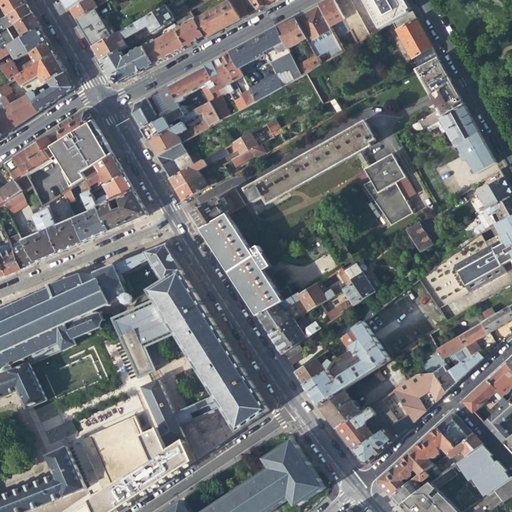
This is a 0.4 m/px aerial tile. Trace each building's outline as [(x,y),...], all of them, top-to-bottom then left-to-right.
[(3,8),(8,16),(27,5),(23,0),(0,0),(0,7),(1,9),(3,8)] [(68,8),(71,11),(88,0),(77,0),(68,6),(68,8)] [(97,8),(92,0),(88,0),(71,11),(73,14),(77,22),(95,12),(110,3),(107,0),(106,0),(102,3),(100,6),(97,8)] [(229,0),(231,3),(242,21),(248,18),(239,0),(229,0)] [(250,0),(258,13),(281,0),(250,0)] [(332,0),(327,3),(319,7),(337,39),(351,32),(334,3),(332,0)] [(347,0),(338,0),(334,3),(351,32),(358,44),(369,38),(347,0)] [(363,0),(368,10),(385,0),(363,0)] [(385,0),(368,10),(380,31),(381,31),(393,24),(409,15),(400,0),(385,0)] [(231,3),(196,22),(206,40),(242,21),(231,3)] [(8,16),(10,19),(14,26),(33,16),(29,9),(27,5),(8,16)] [(305,14),(296,20),(306,39),(316,56),(321,66),(358,44),(351,32),(337,39),(319,7),(305,14)] [(165,9),(112,39),(93,49),(99,58),(102,64),(120,54),(126,50),(121,40),(126,41),(147,29),(151,36),(172,24),(174,23),(165,9)] [(112,39),(95,12),(77,22),(81,28),(89,41),(93,49),(112,39)] [(177,22),(174,23),(172,24),(173,27),(193,16),(192,13),(177,22)] [(412,60),(432,49),(421,29),(412,13),(409,15),(393,24),(412,60)] [(0,20),(0,52),(9,48),(15,44),(13,41),(15,40),(9,29),(11,28),(14,26),(10,19),(8,16),(0,20)] [(19,32),(23,39),(40,29),(37,23),(33,16),(14,26),(11,28),(14,35),(19,32)] [(291,48),(306,39),(296,20),(287,24),(277,30),(291,55),(294,53),(291,48)] [(196,21),(176,32),(187,51),(206,40),(196,22),(196,21)] [(17,62),(29,55),(48,43),(47,40),(44,36),(40,29),(23,39),(17,43),(15,44),(9,48),(0,52),(0,61),(12,55),(15,59),(17,62)] [(250,91),(256,103),(278,91),(303,78),(298,68),(291,55),(277,30),(266,36),(241,49),(231,55),(239,70),(265,56),(276,76),(250,91)] [(176,32),(145,48),(156,68),(172,59),(187,51),(176,32)] [(25,68),(29,74),(56,56),(52,48),(48,43),(29,55),(34,62),(25,68)] [(125,62),(120,54),(102,64),(106,71),(113,82),(122,86),(141,75),(156,68),(145,48),(129,57),(130,59),(125,62)] [(243,77),(239,70),(231,55),(227,57),(222,60),(234,82),(243,77)] [(46,85),(48,84),(66,73),(60,63),(56,56),(29,74),(22,78),(19,79),(25,88),(41,78),(46,85)] [(316,56),(298,68),(303,78),(304,77),(307,74),(321,66),(316,56)] [(225,87),(234,82),(222,60),(218,62),(213,64),(225,87)] [(437,106),(440,110),(444,118),(464,107),(459,98),(449,80),(443,69),(438,60),(418,71),(423,80),(435,102),(429,105),(432,110),(437,106)] [(13,83),(19,79),(22,78),(12,64),(2,70),(13,83)] [(228,93),(225,87),(213,64),(209,66),(205,69),(215,87),(209,91),(213,98),(212,101),(210,102),(220,121),(229,116),(224,107),(226,106),(221,97),(228,93)] [(206,85),(209,91),(215,87),(205,69),(198,72),(187,78),(169,88),(177,103),(181,102),(184,99),(193,94),(192,92),(195,90),(196,92),(201,90),(200,88),(206,85)] [(26,97),(18,102),(12,106),(17,114),(23,123),(39,113),(54,103),(74,90),(74,88),(73,86),(72,84),(70,80),(66,73),(48,84),(52,90),(38,99),(34,92),(26,97)] [(1,90),(8,101),(12,106),(18,102),(7,87),(1,90)] [(177,103),(169,88),(164,91),(160,93),(170,111),(161,116),(163,120),(166,118),(177,114),(182,112),(178,104),(177,103)] [(241,96),(242,98),(247,107),(256,103),(250,91),(241,96)] [(170,111),(160,93),(151,98),(161,116),(170,111)] [(233,102),(239,112),(247,107),(242,98),(233,102)] [(157,118),(147,100),(136,106),(133,116),(137,123),(142,131),(163,120),(161,116),(157,118)] [(0,132),(3,136),(14,129),(23,123),(17,114),(12,106),(8,101),(3,104),(5,108),(0,111),(0,132)] [(191,133),(193,138),(220,121),(210,102),(195,108),(198,114),(203,113),(207,121),(193,130),(191,133)] [(456,147),(479,134),(473,123),(467,112),(464,107),(444,118),(440,110),(433,113),(411,125),(413,128),(415,130),(417,130),(422,131),(440,121),(455,147),(456,147)] [(182,112),(177,114),(183,123),(198,114),(195,108),(189,110),(182,112)] [(58,131),(64,140),(94,121),(91,117),(87,116),(83,115),(58,131)] [(172,129),(166,118),(163,120),(142,131),(146,137),(149,143),(172,129)] [(273,135),(281,130),(275,120),(267,125),(273,135)] [(64,140),(54,147),(78,187),(85,182),(84,181),(87,179),(84,174),(113,156),(103,139),(94,121),(64,140)] [(187,129),(183,123),(172,129),(149,143),(153,150),(158,158),(182,144),(183,144),(177,135),(187,129)] [(366,123),(247,190),(254,203),(265,197),(269,204),(356,155),(360,153),(371,147),(369,144),(375,140),(366,123)] [(48,138),(54,147),(64,140),(58,131),(48,138)] [(258,147),(251,134),(234,144),(241,157),(251,151),(258,147)] [(477,174),(496,164),(488,150),(479,134),(456,147),(466,163),(470,161),(477,174)] [(54,147),(48,138),(39,144),(44,153),(54,147)] [(3,166),(16,183),(17,184),(27,178),(32,174),(50,162),(44,153),(39,144),(24,154),(14,160),(14,159),(3,166)] [(254,157),(251,151),(241,157),(232,162),(235,168),(254,157)] [(356,155),(365,171),(369,168),(360,153),(356,155)] [(364,186),(392,226),(413,214),(405,201),(415,195),(392,155),(369,168),(365,171),(371,182),(364,186)] [(99,175),(105,186),(124,176),(118,165),(113,156),(84,174),(87,179),(88,181),(99,175)] [(215,163),(212,157),(198,165),(194,167),(171,180),(175,186),(178,192),(202,179),(198,172),(215,163)] [(106,200),(108,203),(110,202),(118,199),(134,192),(129,184),(124,176),(105,186),(100,189),(102,192),(100,193),(105,201),(106,200)] [(32,188),(27,178),(17,184),(22,191),(24,193),(32,188)] [(203,178),(202,179),(178,192),(181,197),(184,203),(219,182),(217,179),(215,180),(211,180),(206,182),(203,178)] [(477,194),(487,211),(511,198),(511,192),(508,185),(504,179),(477,194)] [(0,206),(3,205),(20,192),(22,191),(17,184),(16,183),(0,193),(0,206)] [(451,201),(461,195),(455,185),(445,191),(451,201)] [(388,228),(392,226),(364,186),(360,189),(388,228)] [(90,212),(73,220),(85,244),(100,238),(111,233),(98,207),(91,194),(89,191),(89,189),(81,193),(90,212)] [(238,210),(244,206),(235,189),(229,193),(238,210)] [(26,205),(20,192),(3,205),(6,211),(9,216),(26,205)] [(70,192),(62,197),(67,206),(74,203),(70,192)] [(114,212),(110,202),(108,203),(98,207),(111,233),(148,217),(148,216),(140,202),(134,192),(118,199),(122,209),(114,212)] [(40,203),(43,209),(47,206),(50,205),(54,202),(51,196),(40,203)] [(68,208),(67,206),(62,197),(54,202),(50,205),(54,214),(68,208)] [(222,201),(220,198),(192,215),(197,222),(202,231),(220,220),(218,217),(223,213),(218,206),(221,204),(220,202),(222,201)] [(511,198),(487,211),(479,216),(477,217),(482,225),(474,229),(478,235),(479,234),(495,226),(490,217),(497,214),(502,222),(511,216),(511,198)] [(50,212),(47,206),(43,209),(40,211),(42,216),(50,212)] [(40,234),(22,242),(34,266),(46,261),(60,255),(42,216),(40,211),(39,209),(31,214),(40,234)] [(50,212),(42,216),(60,255),(75,249),(85,244),(73,220),(57,228),(50,212)] [(228,215),(220,220),(202,231),(230,274),(257,316),(293,297),(287,287),(277,292),(264,271),(272,266),(259,246),(251,251),(228,215)] [(432,245),(418,222),(406,230),(421,253),(432,245)] [(483,242),(479,234),(478,235),(433,270),(419,281),(438,310),(506,272),(502,266),(511,260),(511,233),(503,239),(500,233),(483,242)] [(8,241),(10,243),(13,251),(23,271),(30,268),(34,266),(22,242),(19,237),(14,240),(13,238),(8,241)] [(0,248),(0,257),(13,251),(10,243),(0,248)] [(149,261),(163,283),(181,272),(172,257),(166,248),(164,246),(144,253),(145,254),(138,257),(123,263),(114,266),(118,274),(120,273),(121,275),(119,276),(119,277),(149,261)] [(23,271),(13,251),(0,257),(0,261),(8,277),(17,273),(23,271)] [(332,311),(337,319),(365,300),(371,309),(375,315),(380,312),(369,297),(377,292),(356,263),(344,271),(353,284),(346,288),(343,290),(352,303),(350,304),(348,303),(345,302),(332,311)] [(122,284),(119,277),(119,276),(121,275),(120,273),(118,274),(114,266),(94,274),(80,275),(68,279),(68,278),(63,280),(63,281),(51,286),(38,291),(37,293),(36,294),(36,295),(26,300),(25,299),(22,300),(23,301),(13,306),(13,305),(10,306),(11,307),(1,311),(1,310),(0,310),(0,372),(1,376),(12,371),(11,367),(12,367),(11,365),(21,361),(22,362),(24,361),(23,360),(34,355),(34,357),(36,356),(36,354),(46,350),(47,351),(49,350),(48,349),(59,344),(62,352),(83,342),(80,337),(88,334),(89,336),(91,335),(90,333),(99,329),(102,330),(103,329),(100,327),(102,323),(105,323),(105,321),(103,321),(101,315),(102,313),(100,312),(99,314),(97,312),(109,306),(110,307),(112,306),(112,305),(122,300),(124,303),(125,304),(128,306),(132,303),(133,301),(132,297),(128,295),(127,294),(124,286),(125,285),(124,283),(122,284)] [(336,272),(346,288),(353,284),(344,271),(342,268),(336,272)] [(157,303),(116,323),(122,338),(120,339),(138,380),(155,373),(143,346),(151,342),(174,331),(215,396),(222,407),(231,423),(238,433),(269,411),(196,295),(181,272),(163,283),(150,292),(157,303)] [(299,293),(293,297),(257,316),(263,325),(270,335),(291,322),(287,315),(289,314),(287,312),(285,313),(283,310),(300,299),(307,312),(341,291),(338,286),(326,293),(325,297),(324,297),(316,285),(299,294),(299,293)] [(505,324),(511,319),(511,311),(509,307),(495,315),(486,321),(483,323),(489,333),(500,327),(505,324)] [(482,313),(486,321),(495,315),(491,308),(482,313)] [(341,334),(344,337),(356,329),(365,323),(375,315),(371,309),(340,331),(341,334)] [(332,322),(337,319),(332,311),(327,315),(332,322)] [(293,321),(291,322),(270,335),(287,361),(301,351),(298,345),(332,322),(327,315),(306,329),(306,332),(307,334),(303,336),(293,321)] [(376,340),(365,323),(356,329),(364,341),(352,348),(355,352),(357,355),(360,354),(366,362),(340,378),(338,385),(335,384),(335,381),(332,376),(329,372),(305,387),(308,390),(313,397),(321,407),(336,396),(345,390),(353,385),(376,371),(391,361),(376,340)] [(485,336),(489,333),(483,323),(459,337),(464,346),(465,347),(467,350),(469,353),(471,357),(480,353),(481,352),(475,341),(485,336)] [(349,350),(352,348),(364,341),(356,329),(344,337),(342,339),(349,350)] [(484,358),(480,353),(471,357),(469,353),(467,350),(465,347),(464,346),(459,337),(438,349),(443,358),(447,364),(451,371),(458,382),(472,369),(484,358)] [(24,361),(26,366),(29,365),(30,366),(39,362),(62,352),(59,344),(48,349),(49,350),(47,351),(46,350),(36,354),(36,356),(34,357),(34,355),(23,360),(24,361)] [(428,369),(431,373),(434,375),(446,392),(453,387),(458,382),(451,371),(447,364),(443,358),(438,349),(423,358),(425,362),(434,357),(439,364),(431,369),(430,368),(428,369)] [(317,359),(295,373),(300,379),(305,387),(329,372),(327,370),(333,363),(330,361),(323,367),(317,359)] [(511,369),(507,364),(488,382),(508,402),(510,400),(506,396),(511,389),(511,369)] [(0,511),(30,511),(85,490),(67,448),(48,456),(56,476),(0,498),(0,399),(18,393),(27,411),(46,402),(30,366),(29,365),(26,366),(12,371),(1,376),(0,376),(0,511)] [(382,380),(376,371),(353,385),(361,397),(373,389),(372,388),(382,380)] [(414,422),(437,400),(446,392),(434,375),(431,373),(418,375),(409,381),(394,390),(414,422)] [(159,382),(143,389),(160,430),(169,446),(185,438),(180,428),(174,416),(159,382)] [(501,399),(503,406),(508,402),(488,382),(465,403),(474,413),(495,393),(501,399)] [(361,415),(345,390),(336,396),(321,407),(324,411),(333,423),(337,429),(352,419),(354,420),(361,415)] [(183,411),(174,416),(180,428),(189,423),(222,407),(215,396),(183,411)] [(386,397),(361,415),(354,420),(352,419),(337,429),(351,447),(354,452),(389,428),(401,419),(386,397)] [(503,406),(483,423),(489,430),(495,436),(504,427),(501,425),(511,414),(511,406),(508,402),(503,406)] [(437,428),(457,449),(464,444),(472,433),(456,415),(452,415),(444,422),(437,428)] [(134,419),(82,442),(104,494),(156,464),(143,436),(134,419)] [(495,436),(501,443),(511,435),(504,427),(495,436)] [(397,438),(389,428),(354,452),(363,463),(365,463),(367,464),(369,463),(397,438)] [(441,449),(447,456),(448,455),(457,449),(437,428),(426,438),(411,452),(428,470),(430,468),(434,465),(429,460),(431,459),(433,459),(438,454),(438,451),(441,449)] [(160,430),(143,436),(156,464),(104,494),(98,498),(104,511),(116,511),(195,459),(190,450),(185,441),(171,451),(169,446),(160,430)] [(454,456),(459,462),(483,446),(472,433),(464,444),(457,449),(448,455),(451,459),(454,456)] [(511,436),(502,444),(504,446),(506,444),(511,451),(511,453),(511,454),(511,455),(511,436)] [(291,444),(267,460),(273,469),(208,511),(184,511),(180,506),(171,511),(264,511),(278,504),(290,495),(296,504),(320,487),(304,464),(291,444)] [(496,460),(483,446),(459,462),(471,478),(496,460)] [(417,470),(421,475),(426,471),(428,470),(411,452),(397,464),(379,481),(379,484),(385,490),(393,498),(409,485),(405,481),(407,479),(410,479),(415,476),(414,472),(417,470)] [(433,472),(451,459),(448,455),(447,456),(434,465),(430,468),(433,472)] [(475,475),(489,495),(511,478),(511,477),(496,460),(475,475)] [(434,473),(433,472),(430,468),(428,470),(426,471),(430,476),(434,473)] [(430,476),(426,471),(421,475),(409,485),(393,498),(400,506),(422,488),(417,483),(420,481),(425,481),(430,476)] [(406,511),(466,511),(467,511),(443,487),(439,483),(433,477),(400,506),(404,509),(406,511)] [(511,478),(494,492),(503,502),(510,497),(511,495),(511,478)] [(498,506),(503,502),(494,492),(489,495),(498,506)] [(104,511),(98,498),(75,511),(104,511)]
